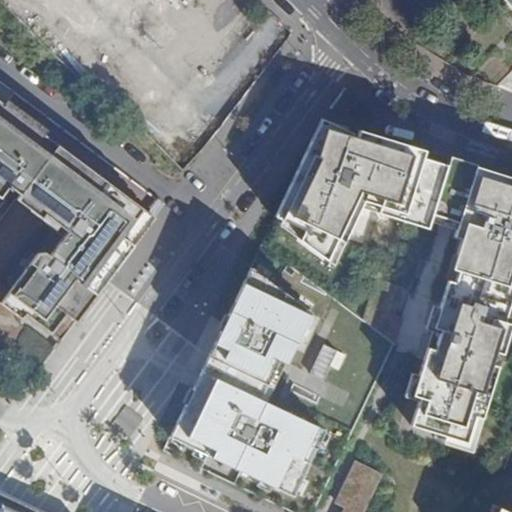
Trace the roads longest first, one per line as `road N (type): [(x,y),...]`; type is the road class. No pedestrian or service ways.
road 1 (residential): [(175,511),(92,464),(76,436),(79,398),(353,35)]
road 2 (residential): [(511,136),(431,102),(353,35)]
